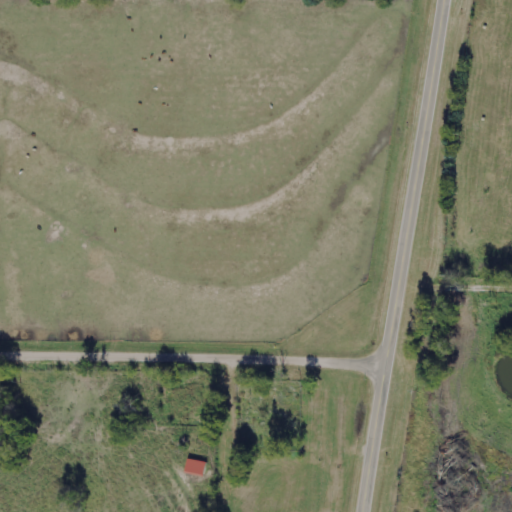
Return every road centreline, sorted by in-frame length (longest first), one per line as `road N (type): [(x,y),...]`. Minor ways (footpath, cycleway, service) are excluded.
road 1 (tertiary): [(360,511),(444,0)]
road 2 (residential): [(385,358),(0,348)]
